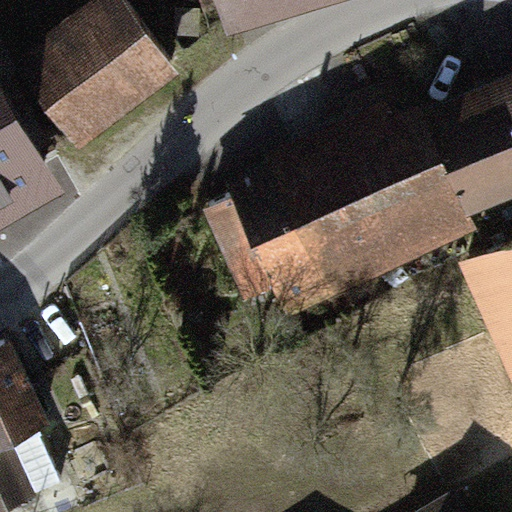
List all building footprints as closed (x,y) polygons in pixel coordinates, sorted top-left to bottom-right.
[(119,0),(35,64),(95,143),(193,69),(140,0),(119,0)] [(236,0),(247,32),(345,0),(236,0)] [(0,233),(72,194),(0,61),(0,233)] [(511,203),(511,82),(433,117),(477,219),(511,203)] [(300,318),(485,239),(477,219),(433,117),(425,98),(239,177),(300,318)] [(511,250),(471,269),(511,358),(511,250)] [(0,365),(0,511),(20,511),(87,483),(29,353),(0,365)] [(492,511),(472,480),(420,511),(492,511)]
